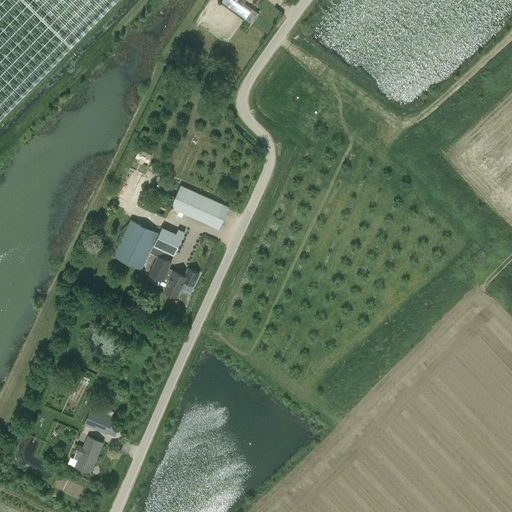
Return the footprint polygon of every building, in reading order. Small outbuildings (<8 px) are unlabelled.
[(0,0),(0,117),(114,0),(0,0)] [(253,9),(244,3),(245,0),(222,0),(221,2),(246,19),(253,9)] [(143,173),(153,154),(140,148),(131,166),(143,173)] [(219,229),(229,206),(181,184),(170,207),(219,229)] [(150,252),(160,233),(159,232),(131,219),(113,256),(141,270),(150,252)] [(158,256),(163,258),(166,251),(174,255),(184,232),(178,229),(176,233),(162,227),(159,232),(160,233),(150,252),(158,256)] [(171,262),(158,256),(149,274),(167,283),(164,291),(177,297),(184,281),(193,285),(199,273),(188,268),(185,275),(168,268),(171,262)] [(84,424),(107,433),(114,418),(91,408),(84,424)] [(75,466),(89,472),(103,442),(89,435),(83,448),(77,445),(74,452),(76,453),(74,459),(78,460),(75,466)]
